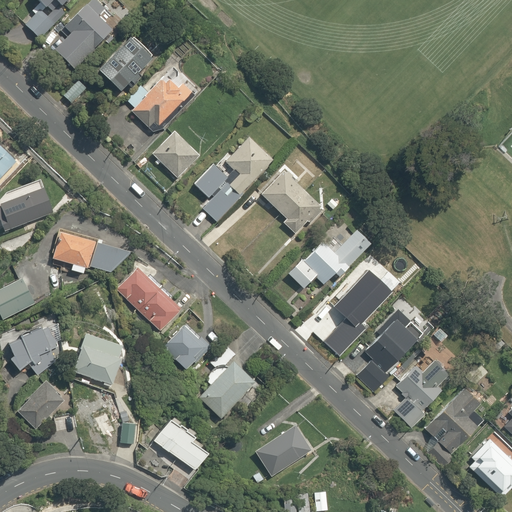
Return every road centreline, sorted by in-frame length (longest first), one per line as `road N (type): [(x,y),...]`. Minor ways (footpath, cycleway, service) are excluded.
road 1 (residential): [(453,511),(0,70)]
road 2 (tertiary): [(187,511),(86,467),(56,469),(0,494)]
